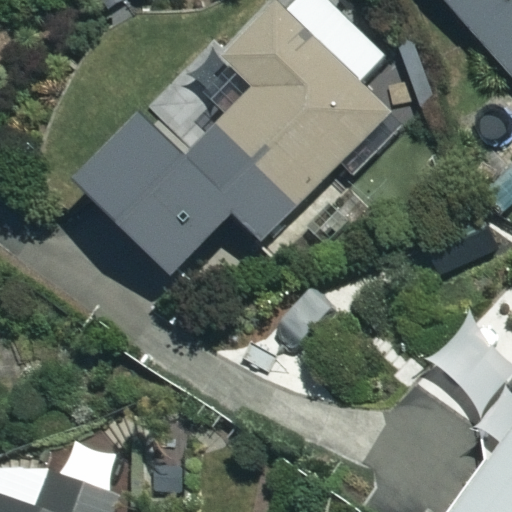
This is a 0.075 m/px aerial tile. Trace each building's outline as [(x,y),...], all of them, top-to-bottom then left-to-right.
[(384,62),(316,0),(284,0),(222,67),(255,97),(178,179),(260,255),(388,117),(359,89),(384,62)] [(511,0),(435,0),(511,83),(511,0)] [(453,180),(428,136),(387,160),(412,204),(453,180)] [(511,511),(511,305),(500,298),(462,351),(511,386),(511,391),(481,435),(500,448),(455,511),(511,511)] [(120,511),(125,494),(0,479),(0,511),(120,511)]
